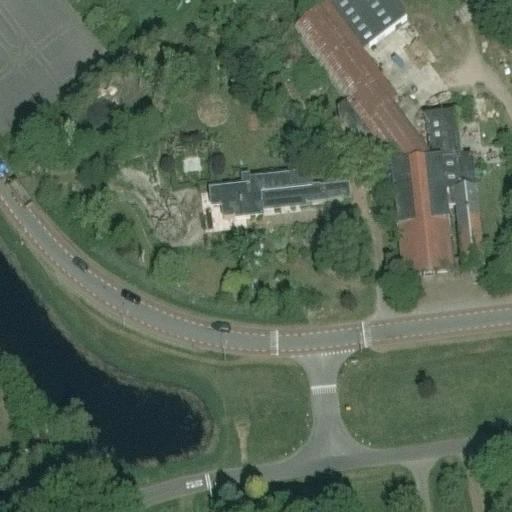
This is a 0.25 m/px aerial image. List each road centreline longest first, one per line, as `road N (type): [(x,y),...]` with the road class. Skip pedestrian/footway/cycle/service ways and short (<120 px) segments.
road 1 (tertiary): [(323,342),(217,337),(131,308),(74,270),(0,180)]
road 2 (unclassified): [(117,511),(208,482),(334,464)]
road 3 (tertiary): [(323,342),(511,317)]
road 4 (unclassified): [(334,464),(511,438)]
road 5 (unclassified): [(334,464),(323,342)]
